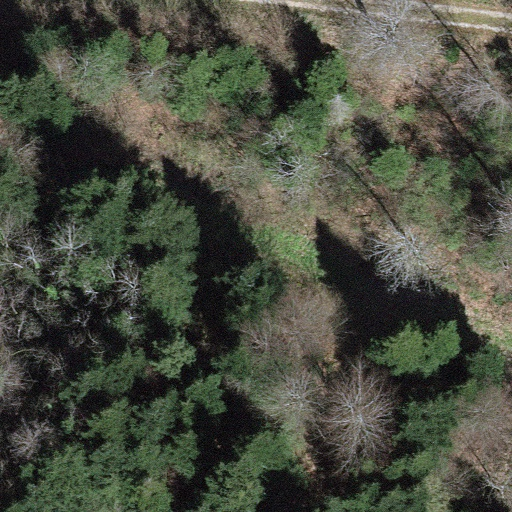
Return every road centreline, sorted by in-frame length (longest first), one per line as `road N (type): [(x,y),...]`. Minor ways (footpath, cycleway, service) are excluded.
road 1 (track): [(0,144),(61,175),(511,340)]
road 2 (track): [(511,22),(322,0)]
